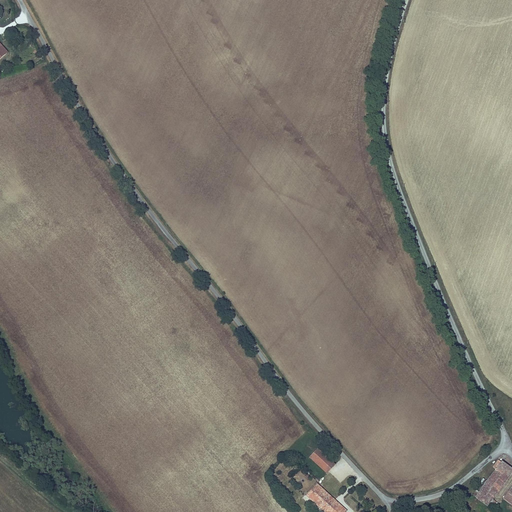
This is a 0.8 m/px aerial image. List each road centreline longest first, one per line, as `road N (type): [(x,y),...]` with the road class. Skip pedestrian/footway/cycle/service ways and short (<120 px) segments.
road 1 (unclassified): [(20,0),(122,175),(285,389),(386,502)]
road 2 (unclassified): [(405,0),(386,66),(385,143),(504,441),(454,484),(386,502)]
road 3 (track): [(110,511),(51,441),(0,333)]
